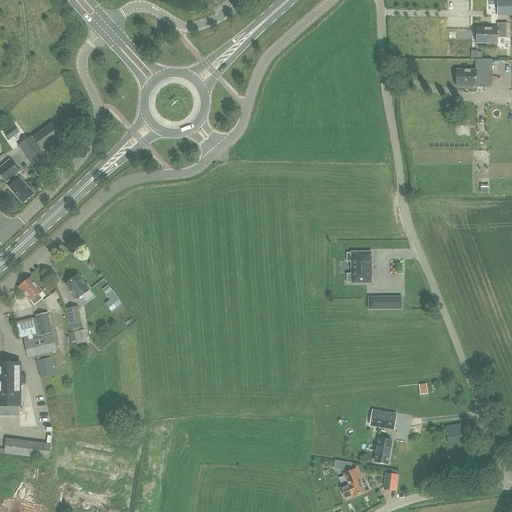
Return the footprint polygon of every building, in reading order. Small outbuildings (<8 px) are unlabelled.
[(497,0),(498,16),(509,16),(508,0),(497,0)] [(497,29),(477,29),(477,31),(476,31),(475,32),(474,39),(476,41),(477,41),(477,43),(490,44),(490,45),(498,45),(498,38),(506,38),(507,24),(498,24),(497,29)] [(456,70),(456,87),(476,87),(476,80),(484,80),(484,74),(491,74),(492,59),(476,59),(476,70),(456,70)] [(32,138),(20,146),(29,160),(63,137),(53,124),(32,138)] [(14,126),(5,133),(9,139),(19,133),(14,126)] [(34,194),(17,174),(20,171),(10,160),(0,169),(0,173),(8,182),(12,178),(16,183),(10,188),(24,203),(34,194)] [(352,283),(371,283),(371,252),(352,253),(347,253),(347,262),(352,262),(352,274),(347,274),(347,283),(352,283)] [(78,275),(66,284),(78,299),(82,296),(87,302),(95,296),(90,290),(78,275)] [(19,287),(30,300),(33,299),(37,304),(43,299),(39,294),(42,292),(31,278),(19,287)] [(109,285),(103,290),(106,294),(106,295),(110,300),(113,305),(120,300),(109,285)] [(402,310),(402,297),(382,297),(382,310),(402,310)] [(79,307),(67,309),(70,325),(82,323),(79,307)] [(55,375),(51,358),(50,358),(49,354),(57,352),(53,335),(54,335),(48,314),(16,322),(20,339),(24,338),(25,343),(24,343),(28,359),(36,357),(38,361),(36,362),(41,378),(55,375)] [(86,339),(84,328),(75,330),(77,341),(86,339)] [(0,415),(20,416),(20,406),(20,383),(25,383),(26,375),(20,375),(20,362),(0,361),(0,415)] [(419,386),(420,396),(427,395),(426,385),(419,386)] [(371,418),(370,425),(394,429),(396,415),(386,413),(373,411),(371,418)] [(448,444),(465,441),(461,423),(445,426),(448,444)] [(376,452),(375,462),(388,464),(392,441),(379,438),(377,446),(376,446),(375,452),(376,452)] [(6,440),(5,453),(49,459),(51,446),(6,440)] [(414,453),(413,440),(405,441),(405,453),(414,453)] [(353,495),(354,496),(365,492),(361,482),(362,482),(356,469),(344,474),(349,485),(341,489),(345,499),(353,495)] [(385,473),(383,490),(397,492),(399,474),(385,473)]
